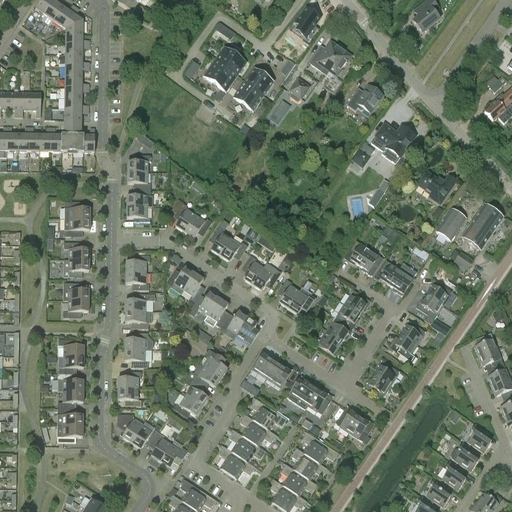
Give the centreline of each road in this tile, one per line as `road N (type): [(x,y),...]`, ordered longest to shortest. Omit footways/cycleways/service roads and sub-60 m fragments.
road 1 (residential): [(137,511),(148,494),(146,478),(98,436),(110,241)]
road 2 (residential): [(110,241),(98,0)]
road 3 (unknown): [(300,0),(261,43),(222,20),(211,24),(177,70),(209,103)]
road 4 (residential): [(240,501),(198,460),(234,401),(232,381),(265,334)]
road 5 (residential): [(265,334),(270,312),(168,245),(110,241)]
road 6 (residential): [(433,104),(343,0)]
road 7 (residential): [(433,104),(507,0)]
